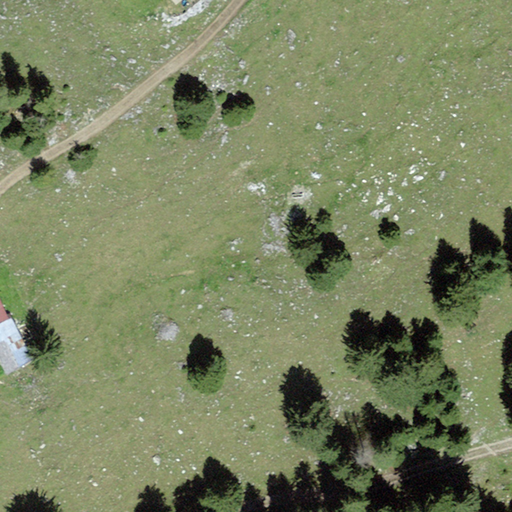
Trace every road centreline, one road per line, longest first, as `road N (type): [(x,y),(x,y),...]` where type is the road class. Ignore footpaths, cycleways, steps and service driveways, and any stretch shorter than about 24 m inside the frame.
road 1 (track): [(0,191),(115,111),(241,0)]
road 2 (track): [(511,443),(232,511)]
